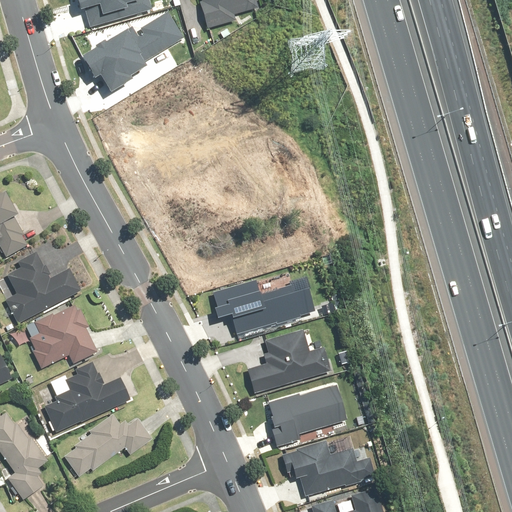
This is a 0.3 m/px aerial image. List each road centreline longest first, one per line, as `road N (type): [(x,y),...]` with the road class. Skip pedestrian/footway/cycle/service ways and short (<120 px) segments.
road 1 (motorway): [(511,427),(388,0)]
road 2 (tertiary): [(229,461),(57,128)]
road 3 (motorway): [(433,0),(511,268)]
road 4 (tertiary): [(57,128),(18,0)]
road 5 (residential): [(229,461),(110,511)]
